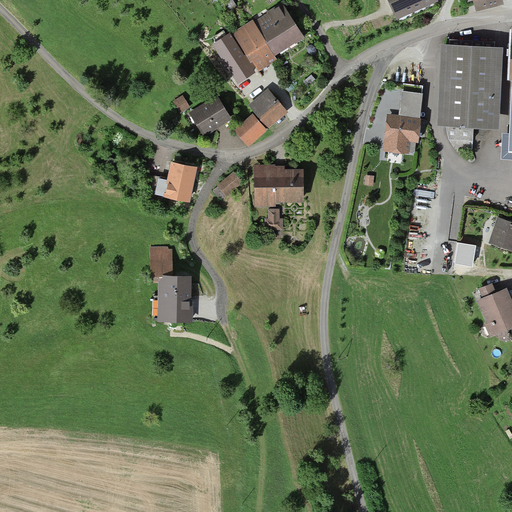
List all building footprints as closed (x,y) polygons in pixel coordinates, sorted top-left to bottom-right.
[(229,0),(228,0),(224,3),(233,15),(238,12),(229,0)] [(389,0),(397,16),(429,0),(389,0)] [(501,0),(474,0),(477,8),(501,1),(501,0)] [(280,4),(251,23),(271,53),(300,34),(280,4)] [(274,58),(271,53),(251,23),(249,20),(229,33),(234,39),(254,71),(274,58)] [(254,71),(234,39),(218,50),(238,81),(254,71)] [(441,43),(437,121),(495,124),(499,46),(441,43)] [(312,75),(303,82),(307,86),(315,79),(312,75)] [(266,89),(248,103),(265,124),(283,109),(266,89)] [(180,95),(173,100),(180,111),(187,106),(180,95)] [(213,95),(189,112),(202,132),(227,116),(213,95)] [(250,112),(232,129),(246,143),(264,127),(250,112)] [(385,113),(383,148),(407,149),(408,140),(414,140),(416,115),(385,113)] [(149,179),(146,202),(189,209),(196,165),(162,160),(159,181),(149,179)] [(282,165),(253,165),(253,202),(273,202),(273,199),(299,198),(299,168),(282,168),(282,165)] [(366,175),(365,185),(373,186),(374,176),(366,175)] [(246,221),(244,187),(217,188),(218,222),(246,221)] [(263,219),(264,228),(280,228),(280,218),(277,218),(277,208),(267,208),(267,219),(263,219)] [(511,221),(496,217),(490,241),(511,246),(511,221)] [(156,274),(169,273),(169,247),(149,247),(150,274),(156,274)] [(461,247),(457,263),(471,267),(476,251),(461,247)] [(151,303),(152,321),(194,320),(194,299),(187,299),(186,273),(169,273),(156,274),(157,295),(151,295),(151,303)] [(477,288),(481,297),(494,292),(490,282),(477,288)] [(481,297),(477,299),(491,333),(511,323),(511,309),(503,288),(494,292),(481,297)] [(141,304),(151,303),(151,295),(141,295),(141,304)]
